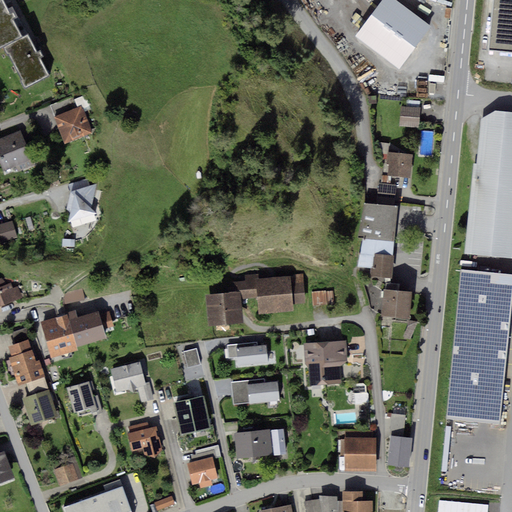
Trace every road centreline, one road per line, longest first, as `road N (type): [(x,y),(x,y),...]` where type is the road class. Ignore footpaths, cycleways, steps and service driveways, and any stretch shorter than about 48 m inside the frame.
road 1 (primary): [(458,97),(419,487)]
road 2 (residential): [(199,343),(234,499)]
road 3 (residential): [(380,483),(372,329)]
road 4 (residential): [(234,499),(314,480),(380,483)]
